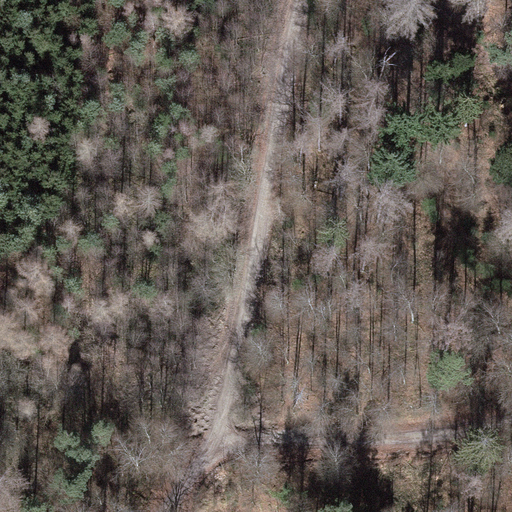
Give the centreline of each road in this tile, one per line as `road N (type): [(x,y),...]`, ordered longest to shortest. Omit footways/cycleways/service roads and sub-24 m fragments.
road 1 (track): [(164,511),(217,446),(236,381),(302,0)]
road 2 (track): [(217,446),(292,434),(421,432),(511,414)]
